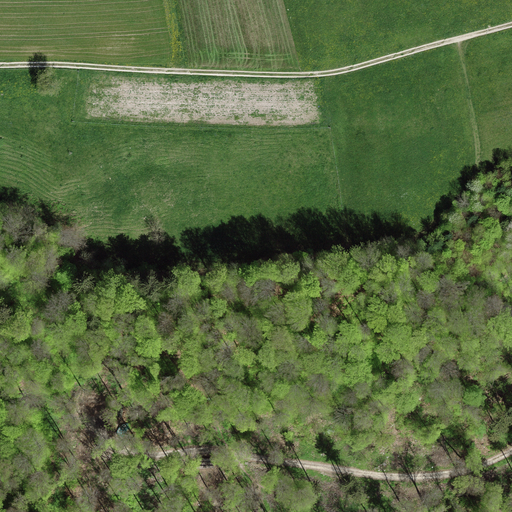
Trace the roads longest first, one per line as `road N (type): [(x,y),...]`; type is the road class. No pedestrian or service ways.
road 1 (track): [(460,37),(477,174),(397,241),(202,266),(88,266)]
road 2 (track): [(511,450),(455,474),(424,475),(237,453),(151,456),(107,438),(53,399),(0,391)]
road 3 (track): [(0,65),(308,75),(511,23)]
